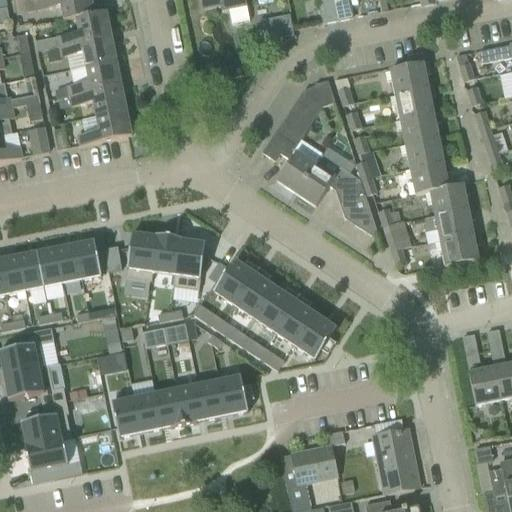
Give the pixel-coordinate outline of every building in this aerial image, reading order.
[(64,24),(75,21),(94,18),(94,17),(90,0),(48,0),(14,7),(16,17),(60,8),(64,24)] [(244,0),(199,0),(202,12),(220,8),(221,14),(228,13),(231,27),(249,23),(244,0)] [(337,24),(331,0),(316,0),(322,27),(337,24)] [(348,0),(331,0),(337,24),(353,21),(348,0)] [(418,0),(420,7),(420,10),(436,7),(435,5),(434,0),(418,0)] [(46,52),(59,50),(111,39),(106,14),(94,17),(94,18),(75,21),(78,35),(57,40),(57,44),(42,47),(43,53),(46,52)] [(16,39),(19,59),(30,57),(26,38),(16,39)] [(82,56),(85,70),(116,64),(111,39),(59,50),(60,59),(61,60),(82,56)] [(59,50),(46,52),(48,61),(60,59),(59,50)] [(30,57),(19,59),(24,82),(34,80),(30,57)] [(55,92),(57,102),(104,92),(121,89),(116,64),(85,70),(88,85),(67,89),(55,92)] [(428,91),(425,78),(430,75),(428,65),(423,66),(389,73),(389,74),(385,75),(386,84),(391,83),(394,98),(428,92),(428,91)] [(459,69),(464,85),(473,82),(468,66),(459,69)] [(314,87),(314,89),(315,88),(322,110),(335,106),(328,84),(314,87)] [(303,92),(296,104),(317,118),(322,110),(315,88),(314,89),(305,93),(303,92)] [(92,105),(95,119),(126,113),(121,89),(104,92),(57,102),(59,112),(92,105)] [(433,116),(430,102),(435,100),(433,90),(428,91),(428,92),(394,98),(390,99),(391,108),(396,107),(399,123),(433,116)] [(467,94),(472,110),(481,106),(476,90),(467,94)] [(338,94),(343,110),(353,107),(347,91),(338,94)] [(0,113),(11,112),(9,101),(0,102),(0,113)] [(296,104),(289,114),(310,128),(317,118),(296,104)] [(42,122),(39,105),(26,107),(29,124),(42,122)] [(0,113),(0,139),(4,139),(4,138),(11,137),(8,122),(13,121),(11,112),(0,113)] [(126,113),(95,119),(98,134),(77,138),(79,149),(131,138),(126,113)] [(289,114),(282,125),(303,139),(310,128),(289,114)] [(346,118),(351,134),(360,131),(355,115),(346,118)] [(438,141),(435,127),(440,125),(438,115),(433,116),(399,123),(399,124),(395,124),(396,133),(401,132),(404,148),(438,141)] [(474,118),(480,134),(489,131),(484,115),(474,118)] [(282,125),(275,135),(296,149),(301,142),(303,139),(282,125)] [(53,133),(57,153),(67,152),(62,131),(53,133)] [(276,184),(296,197),(316,168),(322,158),(323,157),(301,142),(296,149),(275,135),(261,156),(275,165),(280,156),(290,163),(276,184)] [(4,139),(0,139),(0,165),(21,161),(19,150),(7,153),(4,139)] [(31,142),(34,158),(48,155),(45,139),(31,142)] [(368,155),(363,139),(354,142),(359,158),(368,155)] [(482,142),(487,158),(497,155),(492,139),(482,142)] [(443,165),(440,152),(445,149),(443,140),(438,141),(404,148),(399,149),(401,158),(406,157),(409,172),(443,166),(443,165)] [(497,155),(487,158),(492,174),(502,171),(497,155)] [(316,168),(296,197),(315,210),(329,189),(335,193),(344,222),(352,219),(355,228),(354,228),(371,239),(376,232),(360,185),(322,158),(316,168)] [(356,168),(361,183),(371,181),(365,164),(356,168)] [(448,190),(445,177),(450,174),(448,165),(448,164),(443,165),(443,166),(409,172),(404,173),(406,183),(411,182),(414,198),(424,196),(429,195),(429,194),(448,191),(448,190)] [(371,181),(361,183),(366,199),(376,196),(371,181)] [(467,212),(465,199),(470,197),(468,187),(463,188),(463,187),(448,190),(448,191),(429,194),(429,195),(424,196),(426,205),(431,204),(434,220),(468,213),(467,212)] [(498,191),(503,207),(511,204),(511,201),(508,188),(498,191)] [(473,237),(470,224),(475,221),(473,211),(467,212),(468,213),(434,220),(424,222),(427,235),(437,233),(439,244),(473,238),(473,237)] [(378,215),(383,231),(393,228),(389,216),(388,215),(387,212),(378,215)] [(397,212),(388,215),(389,216),(393,228),(401,226),(397,212)] [(391,255),(400,252),(410,249),(403,226),(401,226),(393,228),(383,231),(391,255)] [(131,236),(125,281),(151,285),(152,276),(151,275),(156,240),(155,240),(133,237),(133,236),(131,236)] [(478,263),(475,248),(480,246),(478,236),(473,237),(473,238),(439,244),(439,245),(434,246),(436,255),(441,254),(444,270),(478,263)] [(156,240),(151,275),(152,276),(174,278),(175,278),(180,243),(181,243),(181,242),(155,238),(155,240),(156,240)] [(174,278),(173,290),(198,294),(205,246),(204,246),(203,246),(181,243),(180,243),(175,278),(174,278)] [(94,244),(74,248),(81,283),(101,279),(94,244)] [(74,248),(55,252),(62,287),(81,283),(74,248)] [(116,250),(103,253),(108,275),(121,272),(116,250)] [(55,252),(36,255),(43,291),(62,287),(55,252)] [(400,252),(391,255),(396,271),(406,268),(400,252)] [(36,255),(18,259),(25,294),(43,291),(36,255)] [(18,259),(0,262),(0,268),(6,298),(25,294),(18,259)] [(243,269),(234,263),(212,295),(234,309),(259,272),(247,264),(243,269)] [(275,291),(267,286),(271,280),(259,272),(234,309),(253,323),(275,291)] [(283,296),(275,291),(253,323),(273,336),(299,299),(286,291),(283,296)] [(315,318),(307,313),(311,307),(299,299),(273,336),(293,350),(315,318)] [(199,323),(206,313),(199,308),(193,318),(199,323)] [(182,321),(181,313),(169,316),(170,324),(182,321)] [(206,327),(213,317),(206,313),(199,323),(206,327)] [(100,314),(88,316),(89,324),(101,322),(100,314)] [(61,316),(49,318),(50,326),(62,323),(61,316)] [(88,316),(76,319),(77,326),(89,324),(88,316)] [(170,324),(169,316),(157,318),(159,326),(170,324)] [(49,318),(37,320),(38,328),(50,326),(49,318)] [(314,364),(321,355),(326,358),(334,346),(329,343),(336,332),(315,318),(293,350),(314,364)] [(113,319),(101,322),(104,334),(116,331),(113,319)] [(217,335),(224,325),(217,320),(210,330),(217,335)] [(23,323),(11,325),(13,333),(25,331),(23,323)] [(11,325),(0,327),(0,332),(1,335),(13,333),(11,325)] [(224,339),(230,329),(224,325),(217,335),(224,339)] [(192,326),(185,327),(188,343),(196,342),(192,326)] [(185,327),(168,330),(171,347),(188,343),(185,327)] [(30,348),(0,354),(0,363),(3,379),(43,371),(43,370),(38,348),(53,345),(51,332),(27,336),(30,348)] [(131,332),(119,334),(121,342),(133,339),(131,332)] [(235,346),(241,337),(235,332),(228,342),(235,346)] [(241,351),(248,341),(241,337),(235,346),(241,351)] [(221,345),(211,338),(207,345),(217,352),(221,345)] [(252,359),(259,349),(253,344),(246,354),(252,359)] [(259,363),(266,353),(259,349),(252,359),(259,363)] [(493,370),(500,404),(511,401),(511,366),(505,368),(502,352),(490,354),(493,370)] [(270,371),(277,361),(270,356),(264,366),(270,371)] [(500,404),(493,370),(481,373),(477,357),(465,359),(468,375),(475,409),(500,404)] [(109,358),(96,360),(100,378),(112,376),(109,358)] [(277,375),(283,365),(277,361),(270,371),(277,375)] [(43,371),(3,379),(8,402),(8,404),(40,397),(42,409),(65,404),(63,391),(52,393),(48,369),(43,370),(43,371)] [(247,415),(245,403),(253,402),(250,389),(242,390),(240,379),(218,384),(225,419),(247,415)] [(197,388),(204,423),(225,419),(218,384),(197,388)] [(196,425),(204,423),(197,388),(176,392),(183,429),(197,426),(196,425)] [(154,397),(162,432),(169,430),(170,432),(183,429),(176,392),(154,397)] [(85,393),(69,396),(70,403),(86,400),(85,393)] [(133,401),(141,436),(162,432),(154,397),(133,401)] [(133,401),(111,406),(118,441),(141,436),(133,401)] [(44,421),(20,426),(21,427),(25,449),(26,449),(62,442),(63,444),(71,442),(66,418),(68,417),(65,404),(42,409),(44,421)] [(372,439),(384,498),(419,491),(407,432),(372,439)] [(109,433),(98,435),(100,447),(112,445),(109,433)] [(344,447),(341,434),(327,437),(329,450),(331,450),(344,447)] [(25,449),(24,449),(30,475),(31,475),(31,474),(66,467),(66,468),(67,467),(63,444),(62,442),(26,449),(25,449)] [(492,464),(489,449),(473,453),(476,468),(492,464)] [(310,511),(305,487),(337,480),(331,450),(329,450),(291,458),(291,459),(280,461),(290,511),(310,511)] [(511,511),(511,462),(500,465),(501,472),(488,474),(493,499),(506,496),(509,511),(511,511)] [(351,483),(340,485),(343,497),(353,495),(351,483)] [(401,511),(390,511),(389,502),(364,507),(365,511),(418,511),(418,510),(406,511),(406,510),(401,511)] [(327,508),(327,511),(352,511),(350,503),(327,508)]
